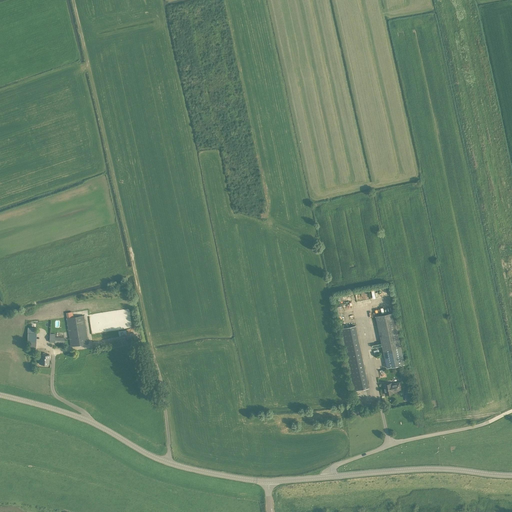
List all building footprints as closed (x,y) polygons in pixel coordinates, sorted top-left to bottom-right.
[(405,364),(399,336),(394,312),(376,316),(387,368),(405,364)] [(84,315),(66,318),(71,346),(88,344),(84,315)] [(356,325),(340,329),(354,391),(369,388),(356,325)] [(49,355),(40,354),(39,364),(48,365),(49,355)] [(400,382),(392,384),(392,383),(383,385),(385,395),(393,393),(393,392),(401,390),(400,382)]
